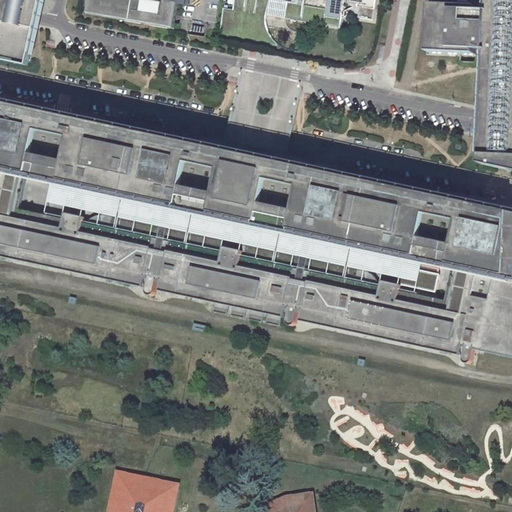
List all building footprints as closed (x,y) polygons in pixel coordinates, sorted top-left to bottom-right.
[(3,0),(2,10),(0,19),(0,63),(31,70),(42,18),(45,0),(3,0)] [(87,0),(86,14),(174,28),(178,5),(187,6),(187,0),(87,0)] [(235,0),(234,10),(223,8),(222,18),(339,39),(346,0),(351,0),(351,4),(352,4),(355,4),(354,8),(352,15),(359,16),(359,20),(373,23),(377,0),(235,0)] [(429,51),(444,52),(477,53),(477,52),(477,42),(484,43),(488,43),(486,88),(485,115),(483,154),(483,163),(511,168),(511,0),(489,0),(490,5),(489,17),(478,17),(479,6),(431,4),(429,51)] [(208,25),(190,22),(188,34),(206,37),(208,25)] [(433,67),(433,56),(419,56),(419,67),(433,67)] [(0,116),(228,163),(230,150),(62,116),(0,103),(0,116)] [(302,309),(470,343),(469,347),(467,357),(467,360),(469,362),(471,363),(474,362),(476,359),(478,348),(479,345),(483,346),(482,349),(511,355),(511,214),(368,185),(367,191),(278,173),(281,161),(282,156),(285,141),(259,136),(234,131),(231,145),(230,150),(228,163),(0,116),(0,246),(153,278),(152,282),(150,293),(151,296),(154,297),(156,296),(158,294),(161,284),(161,280),(221,292),(219,304),(217,313),(230,315),(233,303),(237,304),(235,316),(248,319),(250,307),(255,308),(252,320),(265,322),(268,310),(272,311),(270,323),(283,326),(285,314),(292,315),(291,322),(291,325),(295,327),(298,326),(299,323),(302,313),(302,309)] [(511,207),(281,161),(278,173),(367,191),(368,185),(511,214),(511,207)] [(152,282),(153,278),(0,246),(0,258),(147,289),(148,281),(152,282)] [(221,292),(161,280),(161,284),(164,285),(163,292),(219,304),(221,292)] [(470,343),(302,309),(302,313),(306,313),(304,321),(455,352),(457,344),(469,347),(470,343)] [(118,472),(109,511),(172,511),(178,485),(118,472)] [(316,511),(314,493),(313,491),(289,494),(283,496),(279,498),(276,500),(272,503),(269,506),(266,510),(265,511),(316,511)]
